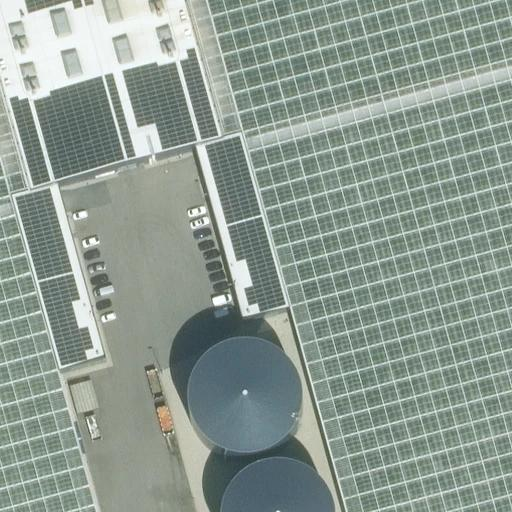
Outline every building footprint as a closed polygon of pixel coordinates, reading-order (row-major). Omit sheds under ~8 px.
[(0,0),(0,108),(24,199),(58,189),(194,152),(228,144),(188,0),(0,0)] [(511,511),(511,0),(188,0),(228,144),(243,140),(289,313),(343,511),(511,511)] [(0,511),(95,511),(59,376),(12,202),(24,199),(0,108),(0,511)] [(228,144),(194,152),(242,326),(289,313),(243,140),(228,144)] [(24,199),(12,202),(59,376),(106,363),(58,189),(24,199)] [(302,410),(300,398),(294,386),(287,375),(277,367),(265,361),(253,357),(240,357),(227,359),(215,365),(204,372),(196,382),(190,394),(186,406),(186,419),(188,432),(193,444),(201,454),(211,463),(223,469),(235,472),(248,472),(261,470),(273,465),(283,457),(292,447),(298,436),(301,423),(302,410)] [(99,387),(71,396),(84,434),(112,426),(99,387)] [(98,491),(119,491),(118,463),(97,463),(98,491)] [(155,497),(173,496),(172,472),(154,473),(155,497)]
